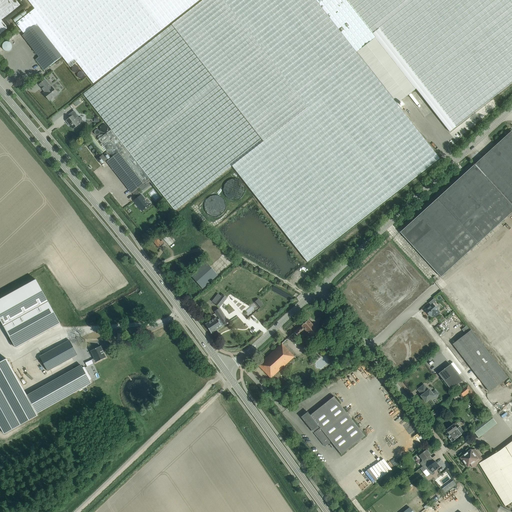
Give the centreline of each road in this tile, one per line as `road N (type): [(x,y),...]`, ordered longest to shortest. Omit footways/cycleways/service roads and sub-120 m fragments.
road 1 (secondary): [(225,372),(0,90)]
road 2 (unclassified): [(319,288),(511,108)]
road 3 (unclassified): [(446,452),(319,288)]
road 4 (track): [(78,511),(215,380)]
road 5 (secondary): [(326,511),(225,372)]
road 6 (unknown): [(412,311),(497,421),(489,442)]
road 7 (unclassified): [(225,372),(319,288)]
